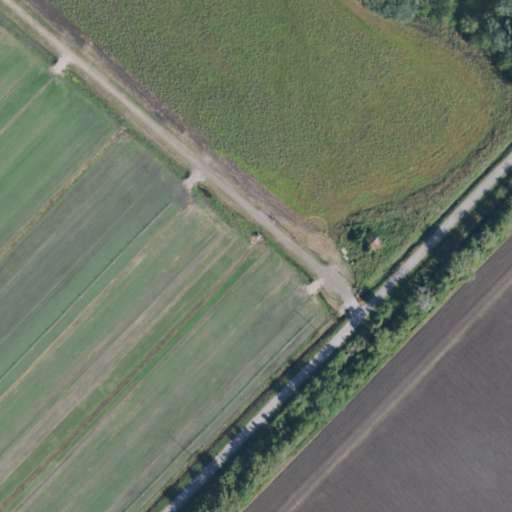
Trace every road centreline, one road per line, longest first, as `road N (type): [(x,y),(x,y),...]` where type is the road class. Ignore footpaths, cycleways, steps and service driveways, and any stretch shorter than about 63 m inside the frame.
road 1 (residential): [(169,511),(511,158)]
road 2 (track): [(356,320),(265,224),(1,0)]
